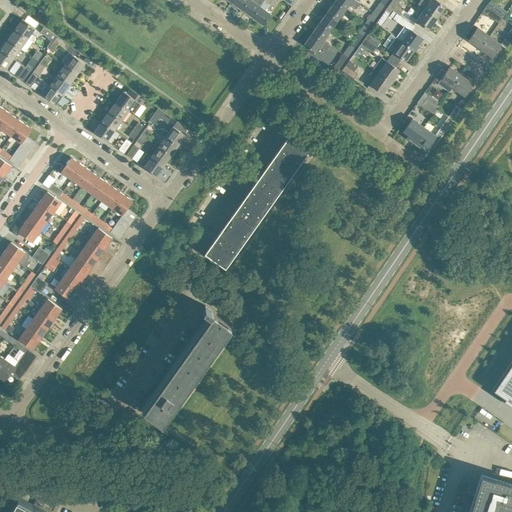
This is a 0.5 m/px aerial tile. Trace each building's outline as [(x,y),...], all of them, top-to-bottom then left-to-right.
[(242,9),(248,0),(232,0),(231,2),(242,9)] [(252,17),(260,6),(251,0),(248,0),(242,9),(252,17)] [(360,3),(355,0),(335,0),(335,1),(346,9),(349,4),(355,9),(360,3)] [(416,19),(397,5),(400,0),(391,0),(387,6),(400,15),(413,24),(416,19)] [(445,6),(437,0),(436,0),(430,0),(428,3),(423,0),(421,0),(418,4),(424,9),(438,18),(442,13),(441,13),(445,6)] [(507,11),(490,0),(486,6),(502,18),(507,11)] [(346,9),(335,1),(327,12),(338,20),(346,9)] [(377,15),(385,5),(380,1),(372,12),(377,15)] [(271,14),(260,6),(252,17),(263,24),(271,14)] [(400,15),(387,6),(375,23),(380,27),(389,14),(396,20),(400,15)] [(502,18),(486,6),(482,11),(498,23),(502,18)] [(41,22),(46,14),(39,9),(34,17),(41,22)] [(434,24),(438,18),(424,9),(416,20),(421,24),(429,29),(433,23),(434,24)] [(338,20),(327,12),(320,22),(331,30),(338,20)] [(370,26),(377,15),(372,12),(365,23),(370,26)] [(400,15),(396,20),(404,25),(409,29),(413,24),(400,15)] [(35,27),(26,21),(23,19),(15,29),(28,38),(34,42),(36,39),(36,37),(31,33),(35,27)] [(331,30),(320,22),(312,33),(323,41),(323,40),(331,30)] [(362,37),(370,26),(365,23),(357,33),(362,37)] [(49,47),(57,36),(44,27),(40,32),(47,37),(47,38),(51,41),(47,46),(49,47)] [(480,49),(489,36),(477,27),(468,40),(480,49)] [(506,48),(511,38),(511,27),(505,37),(506,38),(501,44),(506,48)] [(28,38),(15,29),(8,39),(20,48),(28,38)] [(423,38),(415,32),(409,29),(405,35),(400,31),(396,37),(415,50),(419,45),(418,45),(423,38)] [(323,41),(312,33),(304,44),(315,51),(319,46),(326,51),(330,45),(323,40),(323,41)] [(354,47),(362,37),(357,33),(350,44),(354,47)] [(369,33),(365,38),(377,46),(380,41),(369,33)] [(70,45),(57,36),(49,47),(54,51),(58,45),(66,50),(70,45)] [(501,44),(489,36),(480,49),(492,57),(501,44)] [(411,56),(415,50),(396,37),(388,48),(393,52),(402,58),(406,61),(410,55),(411,56)] [(377,46),(365,38),(354,54),(357,56),(365,46),(373,51),(377,46)] [(20,48),(8,39),(1,50),(13,58),(20,48)] [(347,58),(354,47),(350,44),(342,54),(347,58)] [(13,58),(1,50),(0,50),(0,64),(6,69),(13,58)] [(37,50),(32,57),(38,61),(42,54),(37,50)] [(85,63),(74,55),(69,51),(62,61),(65,64),(77,73),(85,63)] [(340,68),(345,60),(347,58),(342,54),(340,57),(335,65),(340,68)] [(353,62),(357,56),(354,54),(346,65),(342,70),(354,79),(357,74),(354,71),(358,66),(353,62)] [(45,56),(40,62),(45,66),(50,59),(45,56)] [(33,67),(38,61),(32,57),(28,63),(33,67)] [(400,70),(395,67),(387,60),(382,67),(377,63),(373,69),(392,82),(396,77),(395,76),(400,70)] [(41,73),(45,66),(40,62),(35,69),(41,73)] [(23,81),(30,71),(21,64),(17,70),(21,73),(18,77),(23,81)] [(70,83),(77,73),(65,64),(58,75),(70,83)] [(446,72),(441,69),(437,75),(441,78),(438,83),(449,91),(452,87),(462,75),(450,66),(446,72)] [(388,87),(392,82),(373,69),(370,74),(375,78),(370,84),(383,93),(388,87)] [(33,72),(25,83),(31,86),(38,76),(33,72)] [(63,94),(70,83),(58,75),(54,80),(50,77),(46,82),(50,85),(63,94)] [(473,83),(462,75),(452,87),(463,95),(448,116),(453,120),(473,93),(469,90),(473,83)] [(55,104),(63,94),(50,85),(43,95),(55,104)] [(124,91),(116,101),(128,109),(134,114),(141,104),(142,104),(145,99),(132,89),(129,94),(124,91)] [(441,103),(433,98),(425,92),(421,97),(437,108),(441,103)] [(437,108),(421,97),(417,102),(433,114),(437,108)] [(128,109),(116,101),(109,111),(121,120),(128,109)] [(0,127),(1,128),(11,114),(1,107),(0,108),(0,127)] [(172,118),(158,108),(150,120),(155,123),(159,117),(168,123),(172,118)] [(121,120),(109,111),(102,121),(114,130),(121,120)] [(11,135),(21,121),(11,114),(1,128),(11,135)] [(435,146),(453,120),(448,116),(435,135),(424,127),(413,142),(425,151),(430,143),(435,146)] [(424,127),(420,124),(412,118),(403,131),(408,135),(407,137),(413,142),(424,127)] [(31,129),(21,121),(11,135),(21,143),(23,140),(26,136),(27,135),(28,135),(30,132),(30,131),(31,129)] [(119,134),(114,130),(102,121),(94,132),(107,141),(111,135),(116,138),(119,134)] [(177,121),(173,126),(169,132),(164,128),(160,133),(166,136),(178,145),(185,135),(184,134),(187,129),(177,121)] [(138,122),(133,129),(139,132),(143,126),(138,122)] [(146,128),(141,134),(146,138),(151,131),(146,128)] [(134,139),(139,132),(133,129),(129,135),(134,139)] [(142,145),(146,138),(141,134),(136,141),(142,145)] [(277,152),(268,164),(288,178),(309,149),(289,134),(280,147),(276,151),(277,152)] [(36,143),(26,136),(23,140),(33,147),(36,143)] [(171,155),(178,145),(166,136),(158,147),(171,155)] [(126,139),(119,149),(124,153),(131,142),(126,139)] [(23,140),(21,143),(20,145),(29,152),(33,147),(23,140)] [(126,155),(135,161),(140,154),(137,151),(139,148),(134,144),(126,155)] [(29,152),(20,145),(16,150),(26,157),(29,152)] [(164,165),(171,155),(158,147),(151,157),(164,165)] [(12,156),(2,149),(0,151),(0,153),(9,160),(12,156)] [(26,157),(16,150),(13,155),(23,162),(26,157)] [(164,165),(151,157),(146,153),(143,158),(148,161),(144,167),(156,176),(164,165)] [(23,162),(13,155),(12,156),(9,160),(19,167),(23,162)] [(0,172),(4,175),(11,165),(0,156),(0,172)] [(72,179),(82,165),(71,157),(69,159),(66,163),(67,163),(61,171),(72,179)] [(267,208),(288,178),(268,164),(259,176),(255,181),(256,181),(247,193),(267,208)] [(81,185),(91,171),(82,165),(72,179),(81,185)] [(92,193),(102,179),(91,171),(81,185),(92,193)] [(102,200),(112,186),(102,179),(92,193),(102,200)] [(63,191),(61,189),(53,183),(49,188),(59,196),(62,192),(63,191)] [(112,207),(122,193),(112,186),(102,200),(112,207)] [(61,201),(47,191),(40,201),(54,211),(61,201)] [(72,199),(62,192),(59,196),(69,203),(72,199)] [(132,201),(122,193),(112,207),(122,215),(124,213),(127,208),(128,207),(129,207),(131,204),(131,203),(132,201)] [(246,237),(267,208),(247,193),(239,206),(238,205),(234,210),(235,211),(226,223),(246,237)] [(82,206),(72,199),(69,203),(79,210),(82,206)] [(54,211),(40,201),(33,211),(47,221),(54,211)] [(92,214),(86,209),(87,207),(83,205),(82,206),(79,210),(90,217),(92,214)] [(137,215),(127,208),(124,213),(133,220),(137,215)] [(71,223),(79,213),(75,210),(68,221),(71,223)] [(47,221),(33,211),(25,221),(39,231),(47,221)] [(124,213),(122,215),(120,218),(130,225),(133,220),(124,213)] [(102,221),(92,214),(90,217),(100,224),(102,221)] [(85,217),(81,215),(74,225),(77,228),(85,217)] [(130,225),(120,218),(117,222),(127,229),(130,225)] [(39,231),(25,221),(18,232),(32,242),(39,231)] [(64,233),(71,223),(68,221),(60,231),(64,233)] [(113,228),(102,221),(100,224),(110,232),(113,228)] [(127,229),(117,222),(113,227),(123,234),(127,229)] [(225,267),(246,237),(226,223),(218,235),(217,235),(214,240),(205,253),(225,267)] [(70,238),(77,228),(74,225),(66,235),(70,238)] [(105,247),(112,237),(98,227),(91,237),(105,247)] [(123,234),(113,227),(113,228),(110,232),(120,239),(123,234)] [(57,244),(64,233),(60,231),(53,241),(57,244)] [(63,248),(70,238),(66,235),(59,245),(63,248)] [(98,258),(105,247),(91,237),(84,247),(98,258)] [(31,255),(19,247),(11,241),(4,252),(18,262),(26,267),(30,261),(28,260),(31,255)] [(56,258),(63,248),(59,245),(52,256),(56,258)] [(39,247),(35,252),(46,259),(49,254),(39,247)] [(91,268),(98,258),(84,247),(76,258),(91,268)] [(0,264),(11,272),(18,262),(4,252),(0,256),(0,264)] [(46,259),(35,252),(32,256),(42,264),(46,259)] [(52,263),(56,258),(52,256),(45,266),(48,268),(52,263)] [(83,278),(91,268),(76,258),(69,268),(83,278)] [(11,272),(0,264),(0,279),(3,282),(11,272)] [(76,288),(83,278),(69,268),(62,278),(76,288)] [(31,271),(24,281),(28,284),(35,274),(31,271)] [(37,276),(34,281),(44,288),(47,283),(37,276)] [(69,298),(76,288),(62,278),(55,288),(69,298)] [(21,294),(28,284),(24,281),(17,292),(21,294)] [(44,288),(34,281),(23,296),(27,299),(29,300),(35,290),(40,293),(44,288)] [(13,304),(21,294),(17,292),(10,302),(13,304)] [(20,309),(27,299),(23,296),(16,306),(20,309)] [(62,308),(54,302),(48,298),(41,308),(54,318),(62,308)] [(6,315),(13,304),(10,302),(2,312),(6,315)] [(230,327),(231,326),(212,313),(214,311),(210,309),(205,305),(202,309),(207,313),(203,319),(204,320),(158,385),(156,384),(150,392),(152,393),(141,408),(143,409),(162,423),(163,422),(162,422),(230,327)] [(12,319),(20,309),(16,306),(9,316),(12,319)] [(47,328),(54,318),(41,308),(33,319),(47,328)] [(14,328),(9,324),(12,319),(9,316),(1,327),(10,333),(14,328)] [(40,339),(47,328),(33,319),(26,329),(40,339)] [(33,349),(40,339),(26,329),(19,339),(33,349)] [(16,341),(6,334),(4,338),(14,345),(16,341)] [(27,348),(16,341),(14,345),(24,352),(27,348)] [(37,355),(29,350),(27,348),(24,352),(23,353),(33,360),(37,355)] [(33,360),(23,353),(20,358),(30,365),(33,360)] [(10,373),(13,367),(15,366),(4,358),(0,364),(0,376),(4,380),(10,373)] [(30,365),(20,358),(17,363),(26,370),(30,365)] [(511,361),(493,390),(505,398),(503,400),(511,405),(511,361)] [(26,370),(17,363),(15,366),(13,367),(23,374),(26,370)] [(23,374),(13,367),(10,373),(19,380),(23,374)] [(141,437),(135,445),(142,450),(148,442),(141,437)] [(511,511),(511,483),(481,474),(468,511),(511,511)] [(9,511),(42,511),(41,511),(44,507),(35,502),(32,507),(17,498),(9,511)]
